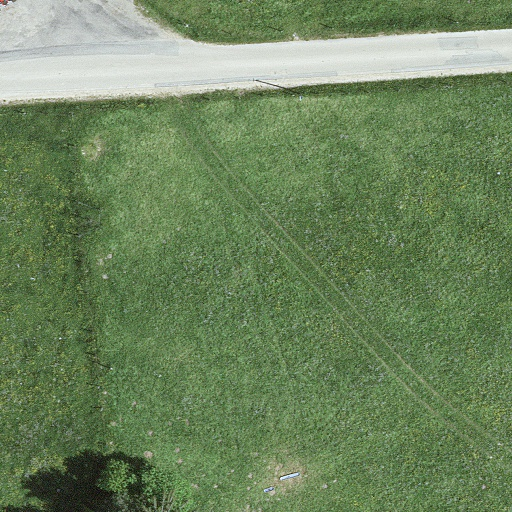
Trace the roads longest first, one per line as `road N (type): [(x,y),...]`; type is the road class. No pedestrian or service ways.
road 1 (unclassified): [(0,70),(233,68),(511,52)]
road 2 (unknown): [(94,0),(144,39),(233,68)]
